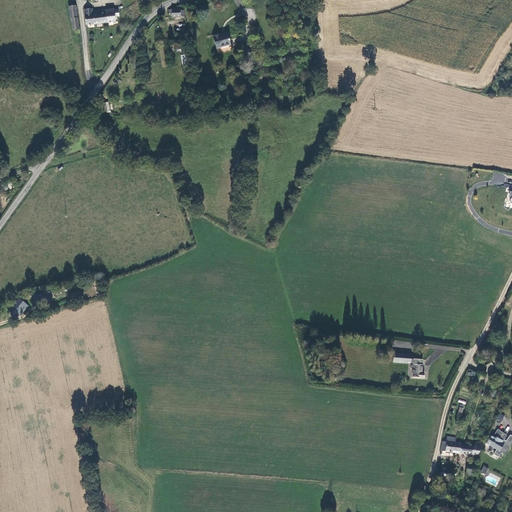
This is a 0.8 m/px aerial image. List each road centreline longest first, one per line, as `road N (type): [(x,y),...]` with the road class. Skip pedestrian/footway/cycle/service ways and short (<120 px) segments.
road 1 (unclassified): [(511,277),(453,387),(419,511)]
road 2 (tertiary): [(98,88),(146,18),(177,0)]
